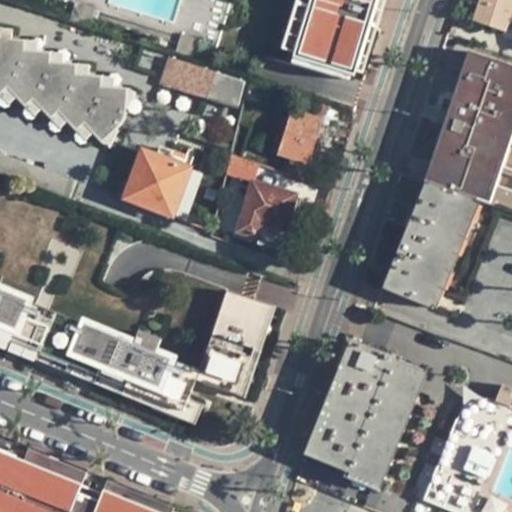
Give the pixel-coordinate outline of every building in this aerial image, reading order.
[(94,6),(78,0),(71,0),(66,17),(87,24),(94,6)] [(294,0),(280,50),(292,54),(291,58),(346,74),(354,76),(355,72),(376,0),(294,0)] [(376,0),(355,72),(362,74),(384,0),(376,0)] [(511,0),(482,0),(475,20),(511,31),(511,0)] [(0,40),(13,41),(13,30),(0,29),(0,40)] [(202,40),(181,34),(175,53),(196,59),(202,40)] [(0,95),(5,91),(15,101),(24,110),(33,102),(42,112),(51,121),(58,115),(66,124),(76,133),(83,127),(101,146),(123,125),(128,114),(128,89),(102,89),(102,79),(90,78),(77,78),(78,66),(51,65),(51,53),(26,53),(26,41),(0,40),(0,95)] [(39,41),(26,41),(26,53),(39,53),(39,41)] [(511,64),(466,48),(463,60),(389,283),(430,303),(474,201),(492,204),(511,145),(511,64)] [(65,54),(51,53),(51,65),(65,65),(65,54)] [(245,82),(170,57),(161,84),(238,110),(245,82)] [(344,81),(346,74),(291,58),(289,64),(344,81)] [(90,66),(78,66),(77,78),(90,78),(90,66)] [(338,79),(330,77),(329,82),(337,85),(338,79)] [(116,79),(102,79),(102,89),(116,89),(116,79)] [(251,83),(247,100),(267,105),(272,89),(251,83)] [(0,99),(7,108),(15,101),(5,91),(0,95),(0,99)] [(298,95),(293,110),(322,119),(327,104),(298,95)] [(33,120),(42,112),(33,102),(24,110),(33,120)] [(306,170),(308,164),(280,155),(293,110),(278,104),(262,155),(306,170)] [(293,110),(280,155),(308,164),(322,119),(293,110)] [(60,130),(66,124),(58,115),(51,121),(60,130)] [(83,127),(76,133),(85,143),(92,137),(83,127)] [(116,198),(172,218),(189,171),(196,152),(190,150),(186,161),(170,156),(172,151),(160,147),(157,156),(142,151),(132,181),(123,178),(116,198)] [(78,182),(0,154),(0,174),(72,201),(78,182)] [(259,164),(232,154),(226,174),(254,182),(259,164)] [(189,171),(172,218),(185,222),(202,176),(189,171)] [(254,182),(240,232),(258,237),(262,223),(287,230),(296,195),(254,182)] [(215,327),(201,372),(158,354),(164,340),(140,331),(135,345),(0,288),(0,297),(199,379),(197,384),(206,386),(223,330),(215,327)] [(226,292),(215,327),(223,330),(206,386),(240,397),(269,306),(226,292)] [(0,297),(0,334),(186,411),(191,398),(197,384),(199,379),(0,297)] [(269,306),(240,397),(248,400),(277,308),(269,306)] [(186,411),(0,334),(0,344),(195,424),(204,404),(191,398),(186,411)] [(353,344),(307,455),(375,482),(418,374),(390,362),(391,359),(353,344)] [(418,374),(375,482),(357,475),(354,482),(380,493),(427,377),(418,374)] [(511,511),(511,413),(501,410),(476,404),(459,416),(449,435),(424,504),(443,511),(511,511)] [(29,452),(24,465),(82,488),(87,476),(29,452)] [(146,511),(104,495),(100,504),(80,496),(82,488),(24,465),(0,454),(0,511),(146,511)] [(109,482),(104,495),(146,511),(174,511),(176,509),(109,482)]
